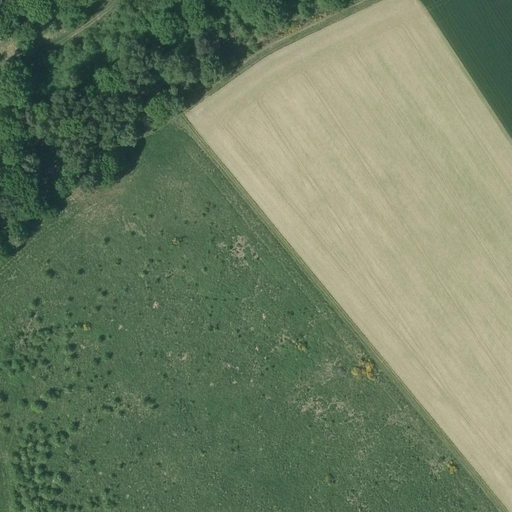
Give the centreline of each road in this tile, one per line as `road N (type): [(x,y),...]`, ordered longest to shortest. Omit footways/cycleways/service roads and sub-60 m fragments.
road 1 (track): [(0,236),(249,51),(354,0)]
road 2 (track): [(0,80),(122,0)]
